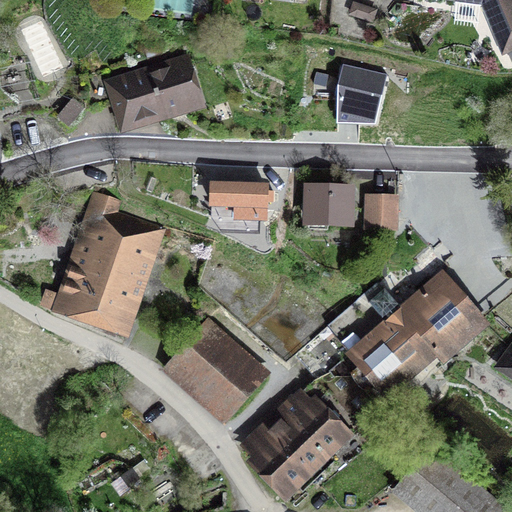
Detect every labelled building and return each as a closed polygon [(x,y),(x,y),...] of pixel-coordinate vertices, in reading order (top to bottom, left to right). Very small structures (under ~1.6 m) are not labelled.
[(501,58),(511,53),(511,0),(448,0),(481,4),(501,58)] [(111,87),(126,131),(199,106),(185,62),(111,87)] [(385,75),(343,66),(339,85),(339,121),(374,122),(380,95),(385,75)] [(351,188),(312,188),(312,229),(351,229),(351,188)] [(400,197),(365,197),(366,232),(401,232),(400,197)] [(60,311),(89,321),(122,224),(93,214),(60,311)] [(157,235),(122,224),(89,321),(124,332),(157,235)] [(384,401),(478,317),(442,278),(349,362),(384,401)] [(271,378),(212,325),(168,373),(227,427),(271,378)] [(287,489),(354,423),(313,382),(246,448),(287,489)] [(432,447),(399,488),(429,511),(507,511),(510,510),(432,447)]
